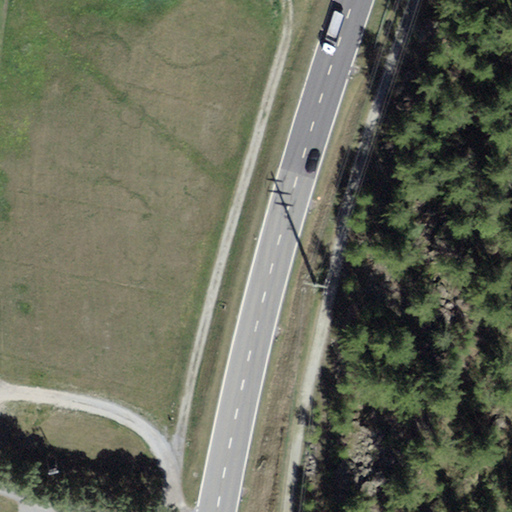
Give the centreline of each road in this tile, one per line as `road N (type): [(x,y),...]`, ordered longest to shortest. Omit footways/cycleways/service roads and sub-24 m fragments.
road 1 (track): [(283,511),(295,418),(341,243),(418,0)]
road 2 (secondary): [(352,0),(258,314),(216,511)]
road 3 (track): [(168,511),(189,377),(287,10)]
road 4 (track): [(0,394),(116,412),(145,427),(171,481)]
